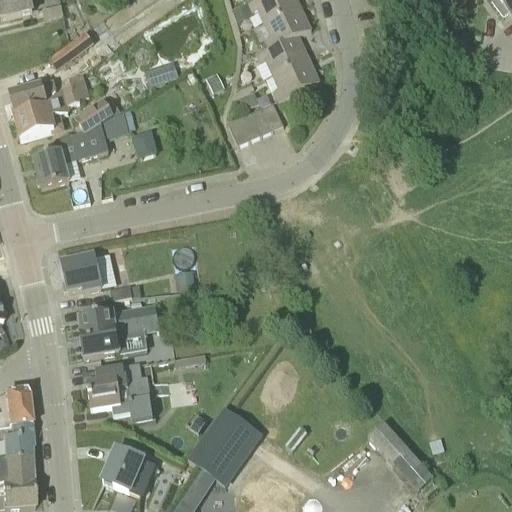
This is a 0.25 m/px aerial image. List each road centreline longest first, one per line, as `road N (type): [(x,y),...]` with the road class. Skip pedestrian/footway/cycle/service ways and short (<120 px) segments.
road 1 (residential): [(20,239),(251,191),(307,168),(335,138),(353,88),(338,0)]
road 2 (tertiary): [(62,511),(47,367)]
road 3 (tertiary): [(47,367),(20,239)]
road 4 (residential): [(511,65),(444,44),(415,0)]
